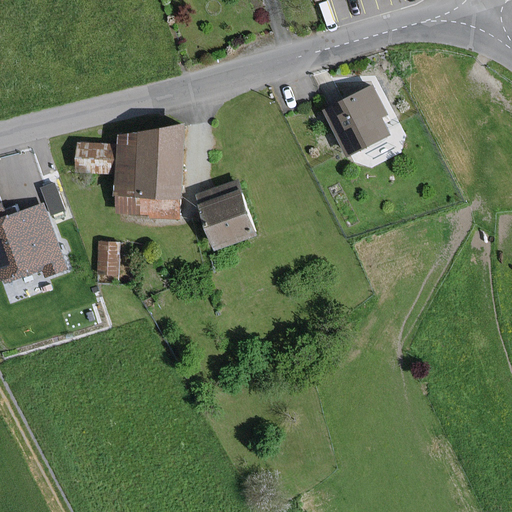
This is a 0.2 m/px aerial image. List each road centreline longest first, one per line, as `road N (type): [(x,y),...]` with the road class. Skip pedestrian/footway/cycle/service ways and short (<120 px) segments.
road 1 (unclassified): [(0,137),(483,6)]
road 2 (unclassified): [(0,379),(68,511)]
